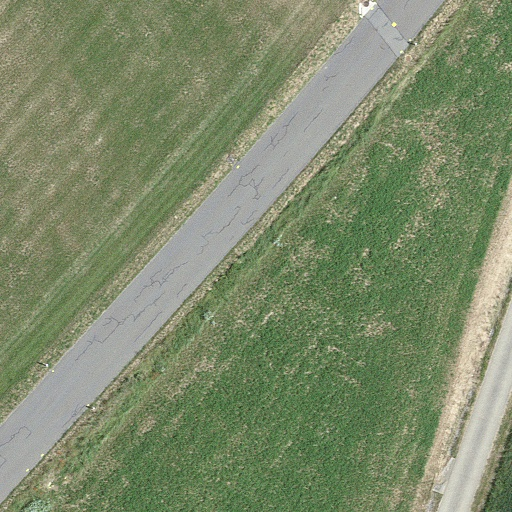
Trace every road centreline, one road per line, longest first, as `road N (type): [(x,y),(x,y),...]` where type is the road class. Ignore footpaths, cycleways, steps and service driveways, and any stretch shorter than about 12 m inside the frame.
road 1 (tertiary): [(412,0),(0,468)]
road 2 (track): [(463,511),(511,370)]
